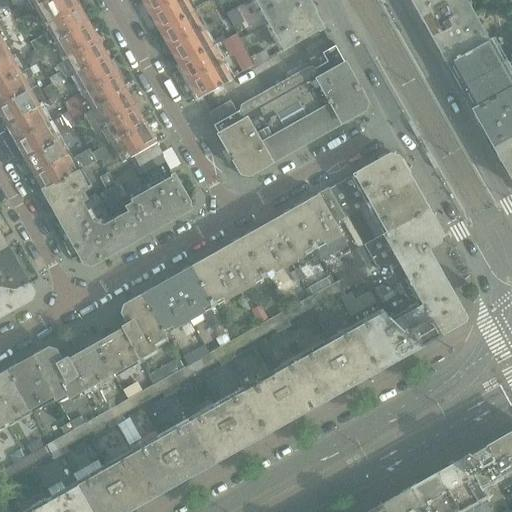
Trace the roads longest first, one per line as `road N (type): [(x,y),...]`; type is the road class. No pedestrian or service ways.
road 1 (tertiary): [(511,334),(204,511)]
road 2 (tertiary): [(286,511),(511,393)]
road 3 (residential): [(108,0),(230,216)]
road 4 (unclassified): [(511,210),(393,0)]
road 5 (unclassified): [(396,121),(511,316)]
road 6 (residential): [(230,216),(396,121)]
road 7 (residential): [(73,304),(230,216)]
road 8 (residential): [(73,304),(0,173)]
road 9 (unclassified): [(328,0),(396,121)]
